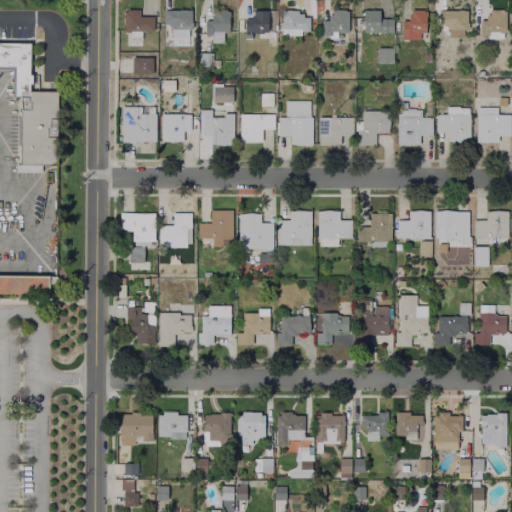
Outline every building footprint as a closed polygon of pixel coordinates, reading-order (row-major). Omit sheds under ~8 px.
[(153,16),(153,30),(123,30),(123,8),(140,8),(140,15),(153,16)] [(425,13),(425,31),(416,31),(416,38),(407,38),(407,43),(401,43),(401,34),(398,34),(398,20),(404,20),(404,15),(406,15),(406,8),(419,9),(423,10),(423,13),(425,13)] [(463,9),(463,29),(459,29),(459,36),(445,36),(445,28),(436,28),(436,8),(463,9)] [(502,38),(475,38),(475,20),(482,19),(482,13),(486,13),(486,8),(502,8),(502,38)] [(191,9),(191,29),(169,29),(169,24),(163,24),(163,9),(191,9)] [(230,9),(230,35),(204,34),(204,20),(211,20),(211,9),(230,9)] [(264,9),(264,38),(254,37),(254,31),(240,31),(240,17),(248,17),(248,9),(264,9)] [(299,13),(299,16),(305,16),(305,30),(277,30),(277,9),(293,10),(293,13),(299,13)] [(344,9),(344,31),(328,31),(328,34),(317,34),(317,19),(325,19),(325,14),(328,14),(328,9),(344,9)] [(390,18),(389,32),(356,32),(356,9),(376,9),(376,18),(390,18)] [(0,44),(28,45),(28,93),(56,93),(55,166),(18,166),(19,98),(13,98),(13,68),(0,68),(0,44)] [(389,47),(389,62),(360,62),(360,47),(389,47)] [(154,50),(154,71),(119,71),(119,50),(154,50)] [(219,59),(219,67),(198,67),(198,52),(213,52),(212,59),(219,59)] [(229,86),(230,102),(228,105),(218,105),(218,101),(209,101),(210,82),(218,83),(218,86),(229,86)] [(270,92),(270,106),(257,106),(257,92),(270,92)] [(504,97),(504,105),(496,105),(496,96),(504,97)] [(307,103),(307,117),(309,117),(308,144),(286,144),(286,134),(276,134),(276,116),(286,116),(286,103),(307,103)] [(152,113),(151,141),(118,140),(118,105),(139,106),(138,113),(152,113)] [(466,107),(466,140),(443,140),(443,131),(433,131),(434,114),(443,114),(443,106),(466,107)] [(494,106),(494,114),(506,114),(506,129),(495,129),(495,141),(472,141),(473,113),(474,106),(494,106)] [(207,116),(220,116),(220,112),(229,112),(229,144),(205,144),(205,134),(197,134),(197,109),(207,109),(207,116)] [(386,110),(386,132),(373,132),(372,145),(353,144),(353,120),(359,121),(359,110),(386,110)] [(350,117),(350,134),(337,134),(337,143),(315,143),(316,111),(320,111),(320,116),(350,117)] [(192,112),(192,130),(179,130),(179,140),(158,140),(158,112),(192,112)] [(271,113),(271,129),(258,129),(258,141),(236,141),(236,113),(271,113)] [(429,117),(429,134),(415,134),(415,145),(394,144),(394,116),(429,117)] [(231,210),(231,244),(212,244),(212,238),(196,238),(196,223),(209,223),(209,210),(231,210)] [(312,210),(311,245),(278,245),(278,219),(290,219),(290,210),(312,210)] [(348,220),(348,246),(314,246),(314,210),(336,210),(336,220),(348,220)] [(427,210),(427,237),(393,237),(393,219),(405,220),(405,210),(427,210)] [(504,210),(504,237),(496,237),(496,247),(486,247),(486,266),(469,266),(469,245),(483,245),(483,236),(470,236),(470,220),(482,220),(482,210),(504,210)] [(468,221),(469,245),(459,244),(459,239),(434,238),(434,211),(456,212),(456,221),(468,221)] [(150,212),(150,241),(128,241),(128,230),(116,230),(116,212),(150,212)] [(388,212),(388,241),(385,241),(385,246),(365,246),(366,241),(353,241),(353,226),(365,226),(365,212),(388,212)] [(192,213),(191,227),(186,227),(186,248),(158,247),(159,225),(172,225),(172,213),(192,213)] [(273,222),(272,241),(237,240),(238,213),(260,213),(260,222),(273,222)] [(429,254),(417,254),(416,240),(428,240),(429,254)] [(141,247),(141,262),(125,262),(125,246),(141,247)] [(269,251),(270,262),(253,262),(253,254),(262,255),(263,251),(269,251)] [(250,253),(250,262),(237,262),(237,252),(250,253)] [(0,278),(47,279),(47,284),(47,295),(0,295),(0,278)] [(444,286),(438,290),(433,284),(440,279),(444,286)] [(483,287),(477,292),(472,286),(479,281),(483,287)] [(125,283),(125,299),(117,299),(117,283),(125,283)] [(385,316),(384,334),(367,334),(367,344),(355,344),(355,299),(367,299),(367,315),(385,316)] [(152,301),(152,312),(142,312),(143,301),(152,301)] [(468,303),(468,315),(457,314),(457,302),(468,303)] [(424,305),(423,332),(416,331),(416,335),(407,335),(407,345),(395,345),(395,303),(412,303),(412,305),(424,305)] [(484,304),(484,312),(490,312),(490,316),(502,316),(502,333),(486,333),(486,344),(470,344),(470,332),(476,332),(475,304),(484,304)] [(231,305),(230,334),(214,334),(214,345),(198,345),(198,332),(201,332),(201,315),(208,316),(208,305),(231,305)] [(150,324),(150,343),(132,342),(132,337),(125,337),(125,318),(122,318),(123,306),(138,306),(138,314),(145,314),(145,324),(150,324)] [(269,306),(269,333),(253,333),(253,345),(236,345),(236,332),(241,332),(241,311),(261,311),(261,306),(269,306)] [(304,307),(304,332),(289,332),(289,345),(276,345),(277,315),(294,315),(295,307),(304,307)] [(191,314),(191,334),(174,333),(174,346),(158,346),(158,311),(179,311),(179,314),(191,314)] [(350,315),(350,333),(327,333),(328,343),(315,343),(315,314),(350,315)] [(463,316),(462,333),(450,333),(450,344),(434,344),(434,316),(463,316)] [(256,411),(256,416),(263,416),(263,435),(253,435),(253,440),(248,440),(248,445),(236,444),(236,435),(233,435),(233,415),(237,415),(237,411),(256,411)] [(176,412),(176,415),(186,415),(186,439),(169,439),(169,436),(156,436),(156,416),(162,416),(162,412),(176,412)] [(384,412),(384,435),(375,435),(375,440),(363,440),(363,423),(357,423),(357,415),(374,415),(374,412),(384,412)] [(418,415),(418,429),(413,429),(413,439),(402,438),(402,434),(391,434),(391,412),(405,412),(405,415),(418,415)] [(458,415),(458,431),(455,431),(454,449),(430,449),(430,415),(434,416),(434,412),(444,412),(444,415),(458,415)] [(502,412),(502,446),(491,446),(491,444),(476,444),(476,415),(492,415),(492,412),(502,412)] [(152,414),(152,443),(141,443),(141,437),(134,436),(134,444),(118,444),(118,413),(152,414)] [(225,414),(226,444),(215,444),(215,432),(198,432),(198,414),(225,414)] [(339,415),(339,442),(312,442),(312,414),(339,415)] [(301,416),(301,432),(285,431),(284,446),(272,446),(272,415),(301,416)] [(191,457),(191,472),(177,472),(177,457),(191,457)] [(479,457),(479,461),(484,461),(484,469),(480,470),(477,471),(477,477),(469,477),(468,458),(479,457)] [(466,459),(466,477),(454,477),(455,458),(466,459)] [(269,459),(269,472),(251,472),(251,459),(269,459)] [(309,459),(308,472),(296,472),(296,459),(309,459)] [(348,459),(349,472),(335,472),(335,459),(348,459)] [(363,459),(363,472),(351,472),(351,459),(363,459)] [(427,459),(426,473),(415,472),(415,459),(427,459)] [(134,463),(134,474),(119,474),(119,463),(134,463)] [(229,485),(229,499),(216,499),(216,485),(229,485)] [(363,499),(352,499),(351,486),(362,485),(363,499)] [(440,485),(440,500),(431,500),(431,485),(440,485)] [(167,486),(167,500),(154,500),(154,486),(167,486)] [(243,487),(244,499),(232,499),(232,487),(243,487)] [(283,487),(284,499),(273,499),(273,487),(283,487)] [(401,487),(401,499),(389,499),(390,487),(401,487)] [(480,499),(469,499),(469,487),(480,487),(480,499)] [(133,492),(133,506),(119,506),(119,492),(133,492)]
